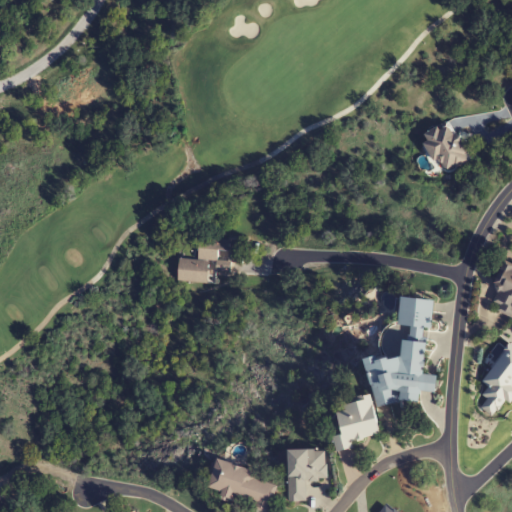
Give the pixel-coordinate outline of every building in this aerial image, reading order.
[(433,161),(439,159),(445,172),(469,162),(452,122),(422,134),(433,161)] [(208,284),(209,262),(214,262),(213,271),(230,272),(231,262),(240,263),(241,251),(229,251),(230,240),(199,237),(197,260),(178,259),(177,281),(208,284)] [(511,315),(511,262),(507,261),(488,305),(511,315)] [(431,300),(401,297),(399,326),(411,327),(410,340),(403,340),(402,359),(373,357),(369,401),(419,405),(420,391),(436,393),(437,375),(425,374),(431,300)] [(336,452),(353,448),(352,441),(379,435),(371,397),(344,403),(345,410),(337,412),(342,435),(333,437),(336,452)] [(216,462),(207,493),(268,511),(277,480),(216,462)]
